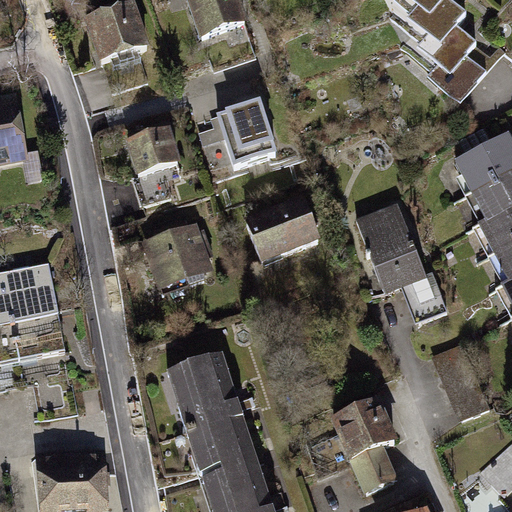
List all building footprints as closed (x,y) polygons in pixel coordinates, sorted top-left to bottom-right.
[(238,0),(190,0),(187,1),(201,47),(248,32),(238,0)] [(396,0),(398,1),(386,13),(412,37),(403,47),(465,105),(488,80),(468,62),(478,52),(458,33),(466,24),(445,5),(449,0),(396,0)] [(140,10),(86,27),(100,73),(154,57),(140,10)] [(20,99),(0,102),(0,171),(31,167),(20,99)] [(273,102),(227,115),(241,163),(287,150),(273,102)] [(174,135),(129,147),(139,187),(185,175),(174,135)] [(511,143),(463,168),(494,229),(486,233),(511,284),(511,288),(508,291),(511,299),(511,143)] [(398,202),(357,218),(388,300),(429,284),(398,202)] [(311,206),(247,226),(262,273),(326,252),(311,206)] [(199,232),(144,250),(161,302),(216,284),(199,232)] [(49,271),(0,279),(0,386),(68,374),(49,271)] [(274,511),(227,362),(171,377),(213,511),(274,511)] [(342,437),(317,448),(331,480),(354,470),(367,500),(398,487),(383,453),(402,444),(383,400),(335,421),(342,437)] [(110,511),(107,458),(40,462),(44,511),(110,511)]
